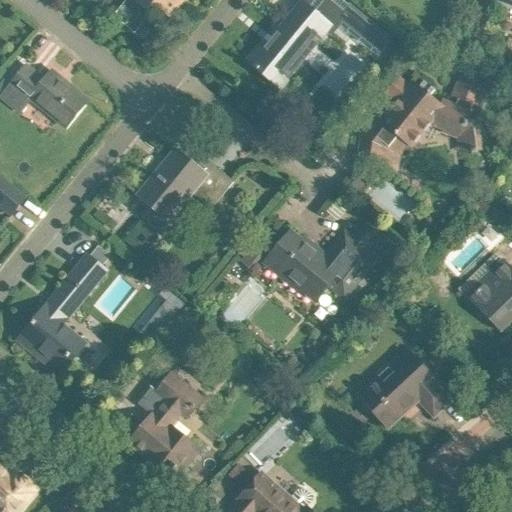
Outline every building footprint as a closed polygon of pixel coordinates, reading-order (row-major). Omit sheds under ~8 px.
[(114,17),(113,31),(134,33),(143,23),(157,6),(171,18),(164,26),(165,26),(183,5),(186,0),(127,0),(126,1),(113,16),(114,17)] [(261,44),(247,62),(281,89),(326,34),(336,22),(350,4),(344,0),(322,0),(313,12),(302,2),(279,30),(277,33),(265,47),(261,44)] [(26,66),(14,81),(1,97),(19,112),(30,98),(66,127),(87,101),(51,72),(44,80),(26,66)] [(368,143),(367,164),(380,165),(388,156),(390,153),(398,157),(407,146),(410,148),(428,125),(443,131),(442,133),(458,139),(462,128),(465,129),(466,126),(468,122),(465,121),(469,113),(470,113),(471,111),(470,110),(472,105),(475,106),(484,86),(464,77),(462,80),(460,79),(456,88),(458,89),(455,97),(458,99),(454,108),(443,103),(440,106),(429,97),(435,90),(423,81),(418,88),(413,84),(408,89),(397,80),(387,92),(399,101),(381,123),(386,127),(372,143),(368,143)] [(187,189),(192,194),(211,209),(234,182),(204,158),(196,167),(174,149),(137,195),(138,195),(141,192),(155,204),(148,213),(147,219),(150,224),(154,228),(160,228),(165,226),(180,208),(175,204),(187,189)] [(0,207),(11,216),(25,198),(0,177),(0,207)] [(394,247),(366,224),(353,239),(344,232),(322,259),(290,232),(266,261),(314,301),(327,286),(344,301),(376,262),(380,264),(394,247)] [(240,262),(250,270),(269,247),(259,240),(240,262)] [(99,246),(89,258),(101,268),(111,256),(99,246)] [(85,344),(61,325),(106,271),(101,268),(89,258),(87,256),(18,340),(36,356),(41,351),(64,370),(76,354),(85,344)] [(500,332),(506,326),(511,320),(511,270),(502,260),(498,257),(487,268),(490,271),(494,276),(469,300),(500,332)] [(390,268),(376,286),(386,294),(400,277),(390,268)] [(167,301),(140,334),(153,345),(185,305),(165,288),(160,295),(167,301)] [(359,397),(374,413),(388,427),(418,399),(433,416),(450,400),(434,384),(436,383),(422,368),(407,352),(359,397)] [(174,481),(186,465),(198,450),(169,426),(181,412),(186,417),(201,399),(171,375),(157,393),(166,400),(130,444),(174,481)] [(247,451),(264,470),(306,431),(288,412),(247,451)] [(249,473),(240,464),(229,476),(239,484),(249,473)] [(0,468),(0,511),(18,511),(38,488),(14,468),(8,475),(0,468)] [(239,499),(239,500),(228,511),(310,511),(306,508),(311,502),(311,494),(305,490),(297,490),(290,499),(261,474),(239,499)]
